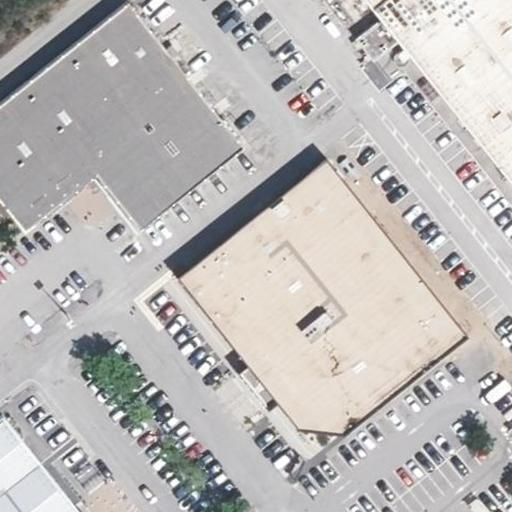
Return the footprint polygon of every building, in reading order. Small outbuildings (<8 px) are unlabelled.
[(304,0),(344,48),(358,36),(350,26),(373,7),(367,0),(304,0)] [(511,0),(367,0),(372,5),(382,18),(398,37),(511,179),(511,0)] [(0,195),(26,229),(98,172),(141,228),(243,145),(129,2),(0,104),(0,195)] [(398,37),(382,18),(357,38),(372,57),(398,37)] [(467,334),(467,333),(327,156),(178,276),(248,363),(275,399),(298,428),(344,433),(467,334)] [(267,405),(275,399),(248,363),(239,369),(267,405)] [(80,511),(4,414),(0,416),(0,511),(80,511)]
